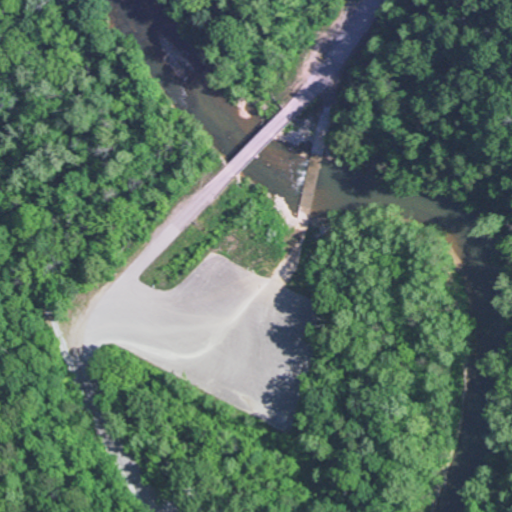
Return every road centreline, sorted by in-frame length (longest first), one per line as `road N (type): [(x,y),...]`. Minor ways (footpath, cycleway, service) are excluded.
road 1 (residential): [(159,511),(90,382),(87,339),(100,316)]
road 2 (residential): [(100,316),(190,226),(216,186)]
road 3 (residential): [(216,186),(310,89)]
